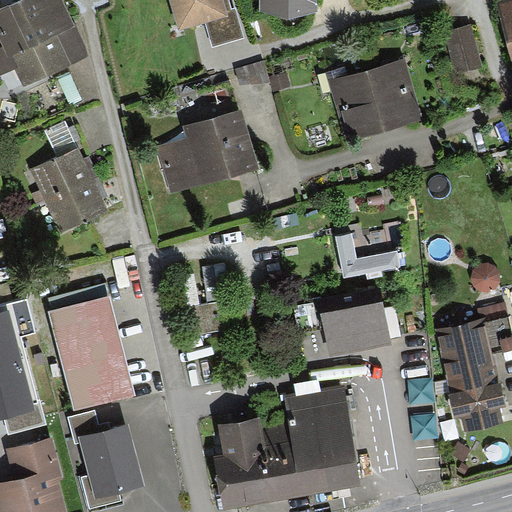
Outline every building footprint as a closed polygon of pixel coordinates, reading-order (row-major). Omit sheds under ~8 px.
[(31,0),(0,14),(0,29),(7,44),(69,16),(62,0),(31,0)] [(222,0),(174,0),(180,20),(225,7),(222,0)] [(260,0),(260,12),(290,23),(315,13),(315,0),(260,0)] [(511,0),(501,3),(511,48),(511,0)] [(86,53),(69,16),(7,44),(0,46),(0,68),(17,61),(25,80),(86,53)] [(472,21),(446,27),(456,69),(482,63),(472,21)] [(268,58),(239,64),(244,85),(273,79),(268,58)] [(414,112),(401,60),(367,69),(381,121),(414,112)] [(381,121),(367,69),(334,78),(348,130),(381,121)] [(187,134),(156,142),(167,186),(257,163),(243,110),(185,125),(187,134)] [(77,146),(36,165),(50,195),(91,176),(77,146)] [(91,176),(50,195),(64,224),(105,205),(91,176)] [(352,230),(338,232),(345,272),(398,262),(396,249),(357,257),(352,230)] [(208,295),(230,294),(229,260),(207,261),(208,295)] [(104,286),(43,300),(65,396),(126,382),(104,286)] [(380,294),(326,304),(333,346),(387,336),(380,294)] [(6,300),(0,301),(0,407),(31,399),(6,300)] [(218,301),(201,305),(204,320),(222,316),(218,301)] [(492,324),(447,333),(466,430),(511,421),(496,348),(511,345),(511,303),(489,308),(492,324)] [(271,418),(229,424),(234,456),(224,457),(230,502),(369,484),(356,384),(290,393),(295,428),(272,431),(271,418)] [(124,422),(83,433),(98,489),(139,478),(124,422)] [(19,476),(0,481),(0,497),(4,511),(61,511),(51,474),(59,471),(49,437),(11,448),(19,476)]
